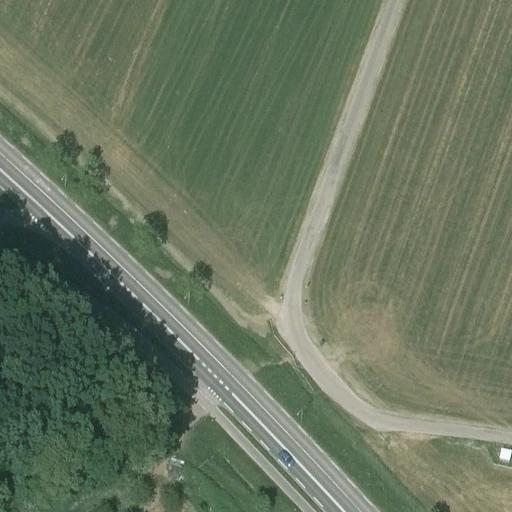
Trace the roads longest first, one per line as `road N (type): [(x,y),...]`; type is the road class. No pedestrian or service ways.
road 1 (unclassified): [(511,439),(375,419),(342,397),(291,326),(294,282),(394,0)]
road 2 (primary): [(335,511),(225,388),(0,172)]
road 3 (track): [(204,404),(169,430),(0,397)]
